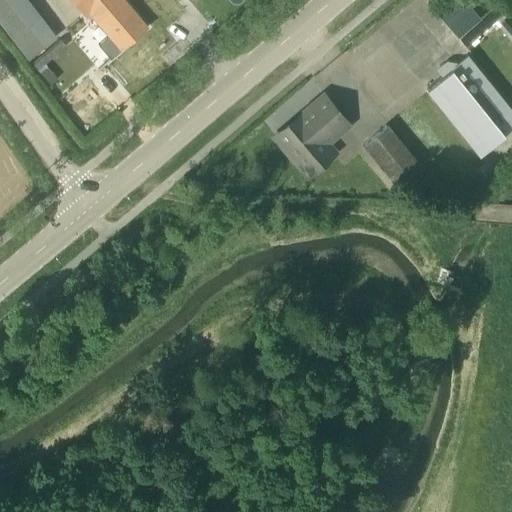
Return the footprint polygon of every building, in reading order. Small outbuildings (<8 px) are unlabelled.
[(14,0),(0,0),(0,20),(30,59),(61,35),(45,13),(33,23),(14,0)] [(69,0),(85,18),(105,0),(69,0)] [(111,57),(146,26),(123,0),(114,0),(94,18),(109,35),(99,43),(111,57)] [(465,0),(456,0),(438,15),(458,38),(481,19),(465,0)] [(511,23),(506,16),(498,23),(511,39),(511,53),(511,54),(511,79),(503,87),(511,98),(511,23)] [(479,157),(511,130),(511,111),(469,58),(427,92),(479,157)] [(336,133),(348,124),(324,96),(313,106),(315,109),(292,129),(289,125),(276,136),(308,173),(333,153),(325,143),(336,133)] [(387,125),(364,144),(398,186),(422,167),(387,125)]
